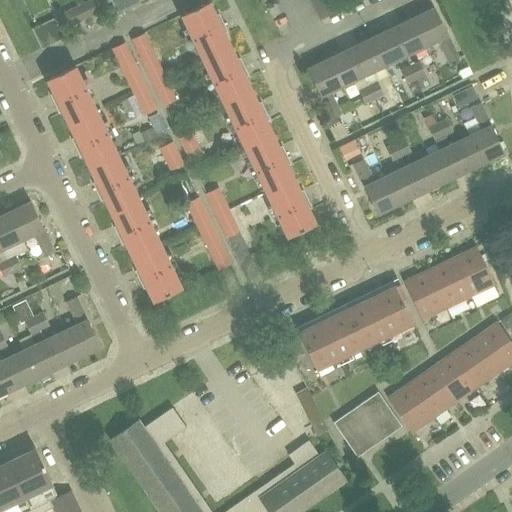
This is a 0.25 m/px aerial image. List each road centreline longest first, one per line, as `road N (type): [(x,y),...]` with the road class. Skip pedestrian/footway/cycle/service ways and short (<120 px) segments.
road 1 (residential): [(362,259),(277,60),(392,0)]
road 2 (residential): [(140,365),(362,259)]
road 3 (residential): [(140,365),(47,167)]
road 4 (residential): [(362,259),(511,187)]
